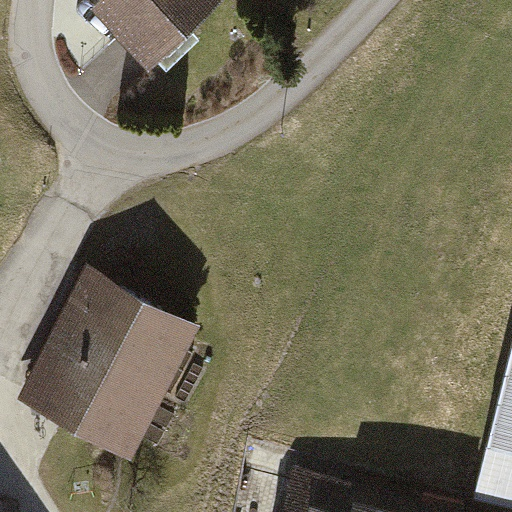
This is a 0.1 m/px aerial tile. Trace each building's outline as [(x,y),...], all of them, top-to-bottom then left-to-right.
[(93,0),(90,3),(147,62),(211,0),(93,0)] [(199,317),(88,260),(19,394),(130,451),(199,317)] [(511,345),(488,442),(511,448),(511,345)] [(511,448),(488,442),(474,493),(511,503),(511,448)] [(424,494),(293,461),(279,511),(445,511),(421,506),(424,494)]
